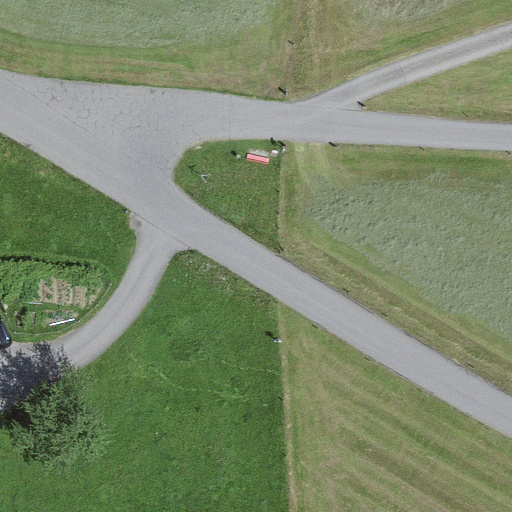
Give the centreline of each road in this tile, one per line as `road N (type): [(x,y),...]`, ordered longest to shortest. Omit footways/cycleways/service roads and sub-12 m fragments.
road 1 (residential): [(53,131),(395,354),(511,414)]
road 2 (residential): [(53,131),(142,114),(511,138)]
road 3 (track): [(0,402),(75,356),(125,307),(176,208)]
road 4 (track): [(511,38),(300,123)]
